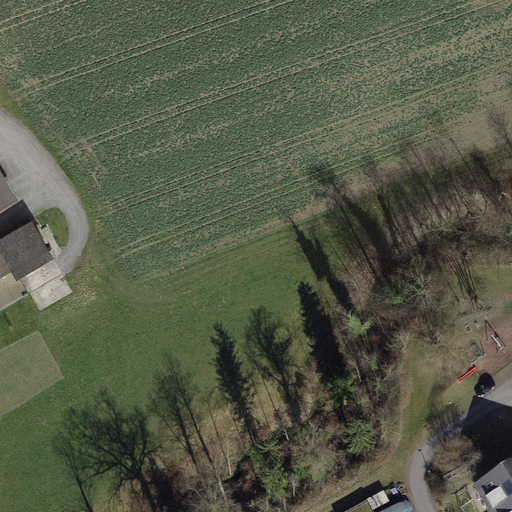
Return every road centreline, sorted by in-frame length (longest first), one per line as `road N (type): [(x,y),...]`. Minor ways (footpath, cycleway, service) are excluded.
road 1 (track): [(0,122),(40,162),(80,229),(73,259),(32,282)]
road 2 (residential): [(511,385),(419,465),(431,511)]
